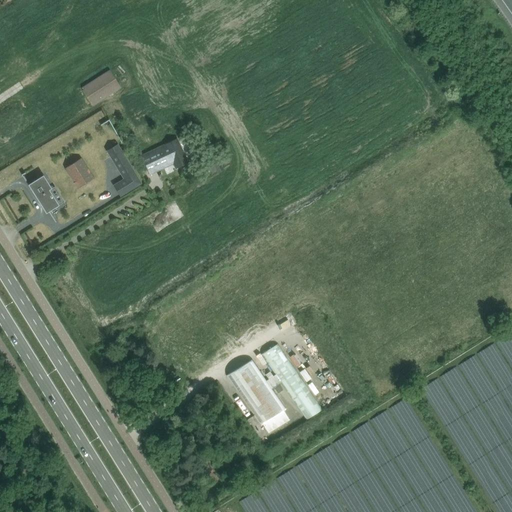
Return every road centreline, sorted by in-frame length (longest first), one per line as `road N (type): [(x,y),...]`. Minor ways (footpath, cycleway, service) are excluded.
road 1 (unclassified): [(172,511),(0,235)]
road 2 (primary): [(154,511),(0,269)]
road 3 (primary): [(0,313),(122,511)]
road 4 (unclassified): [(0,346),(102,511)]
road 5 (unknown): [(18,265),(135,197)]
